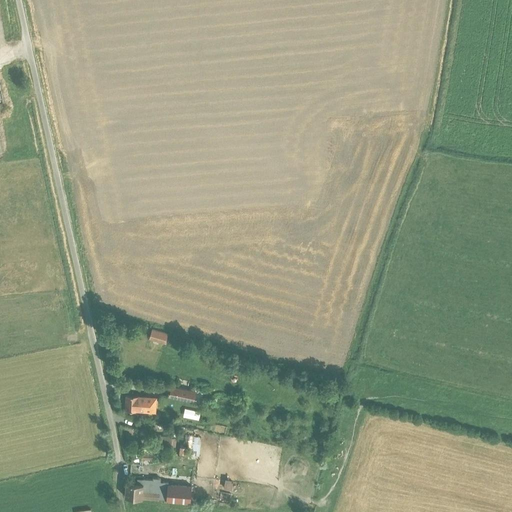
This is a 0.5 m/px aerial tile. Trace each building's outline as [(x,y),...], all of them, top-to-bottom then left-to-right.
[(168,334),(152,329),(149,339),(165,344),(168,334)] [(172,386),(170,397),(193,402),(195,391),(172,386)] [(126,395),(125,410),(155,412),(156,397),(126,395)] [(190,410),(188,418),(205,421),(206,412),(190,410)] [(156,435),(155,446),(171,447),(176,447),(176,438),(172,438),(172,437),(156,435)] [(167,501),(168,484),(168,482),(161,481),(161,478),(153,478),(153,479),(138,478),(137,483),(131,482),(131,483),(127,483),(125,497),(159,499),(167,501)] [(236,489),(238,481),(229,480),(228,488),(236,489)] [(168,484),(167,501),(191,503),(191,500),(192,486),(168,484)]
